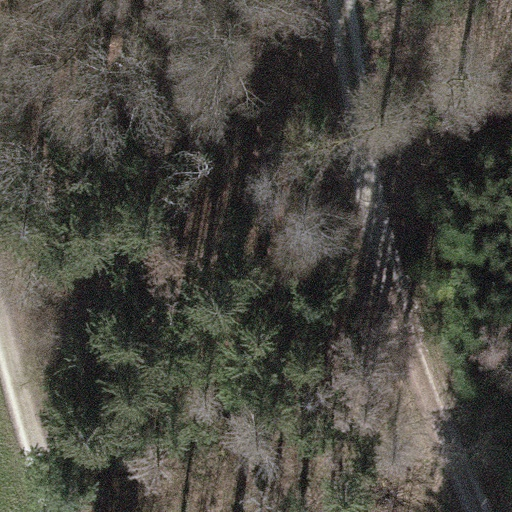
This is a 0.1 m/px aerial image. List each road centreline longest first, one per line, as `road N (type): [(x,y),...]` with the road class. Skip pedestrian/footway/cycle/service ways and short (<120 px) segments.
road 1 (track): [(484,511),(369,142),(345,0)]
road 2 (track): [(0,306),(58,511)]
